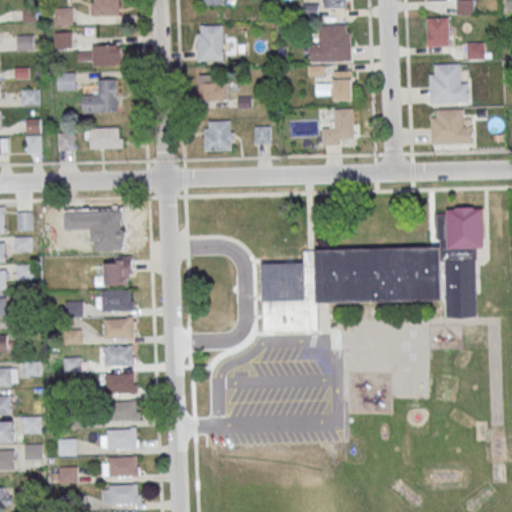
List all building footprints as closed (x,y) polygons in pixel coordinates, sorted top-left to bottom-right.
[(94,0),(118,0),(119,14),(91,15),(91,1),(94,1),(94,0)] [(345,0),(323,0),(324,9),(346,9),(345,0)] [(72,6),(72,24),(56,24),(55,7),(72,6)] [(427,17),(449,17),(449,46),(427,46),(427,17)] [(222,24),(223,59),(198,60),(198,32),(201,32),(201,25),(222,24)] [(310,61),(351,60),(351,31),(346,32),(346,24),(319,24),(319,43),(310,43),(310,61)] [(71,31),(72,47),(56,47),(56,31),(71,31)] [(17,49),(35,49),(35,34),(17,34),(17,49)] [(467,58),(485,58),(485,42),(467,42),(467,58)] [(121,65),(121,44),(86,44),(86,65),(121,65)] [(429,73),(430,102),(469,101),(468,82),(461,82),(460,63),(435,64),(435,73),(429,73)] [(352,99),(352,70),(332,70),(332,82),(317,82),(317,99),(352,99)] [(75,72),(75,88),(59,89),(59,72),(75,72)] [(200,99),(226,99),(226,74),(200,74),(200,99)] [(117,78),(118,111),(83,112),(83,94),(99,94),(99,78),(117,78)] [(40,88),(40,104),(23,105),(22,88),(40,88)] [(352,107),(353,137),(337,138),(338,143),(322,144),(322,127),(335,127),(334,108),(352,107)] [(431,117),(432,143),(473,142),(472,125),(463,125),(463,108),(436,109),(437,117),(431,117)] [(204,127),(205,150),(232,149),(231,141),(234,141),(234,131),(231,131),(230,120),(209,120),(209,127),(204,127)] [(271,142),(271,126),(255,126),(255,142),(271,142)] [(123,127),(89,127),(89,148),(123,148),(123,127)] [(74,131),(75,149),(59,149),(58,132),(74,131)] [(42,134),(43,151),(27,152),(26,134),(42,134)] [(0,155),(9,155),(9,137),(0,136),(0,155)] [(262,263),(264,330),(318,329),(318,302),(446,299),(446,316),(477,316),(475,259),(477,259),(477,247),(483,247),(482,207),(446,208),(446,213),(437,213),(437,238),(440,238),(440,246),(315,249),(315,250),(304,250),(304,262),(262,263)] [(18,229),(34,229),(34,211),(18,211),(18,229)] [(96,284),(132,284),(132,257),(105,257),(105,268),(96,268),(96,284)] [(36,278),(36,264),(17,264),(17,278),(36,278)] [(102,289),(130,288),(130,307),(102,308),(102,289)] [(0,296),(7,296),(8,315),(0,315),(0,296)] [(82,301),(66,301),(66,316),(82,316),(82,301)] [(104,318),(132,317),(133,336),(105,337),(104,318)] [(80,330),(66,330),(65,342),(80,342),(80,330)] [(9,334),(0,333),(0,351),(9,352),(9,334)] [(105,345),(133,345),(133,363),(105,364),(105,345)] [(0,366),(11,366),(12,385),(0,385),(0,366)] [(106,373),(134,373),(135,391),(107,392),(106,373)] [(0,394),(12,394),(13,413),(0,413),(0,394)] [(108,401),(136,400),(137,419),(109,420),(108,401)] [(24,432),(42,432),(42,416),(24,416),(24,432)] [(0,420),(14,420),(14,439),(0,439),(0,420)] [(108,429),(135,428),(136,446),(108,448),(108,429)] [(59,454),(77,454),(77,438),(59,438),(59,454)] [(42,458),(42,443),(25,443),(25,458),(42,458)] [(0,449),(15,449),(15,468),(0,468),(0,449)] [(109,456),(137,455),(138,474),(110,475),(109,456)] [(77,466),(52,466),(52,482),(77,482),(77,466)] [(110,484),(138,483),(139,502),(111,503),(110,484)]
